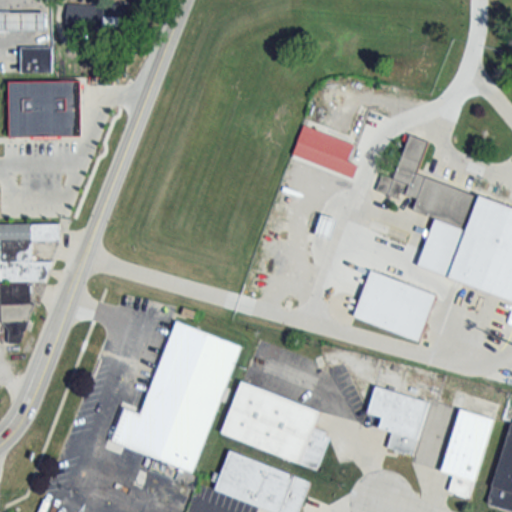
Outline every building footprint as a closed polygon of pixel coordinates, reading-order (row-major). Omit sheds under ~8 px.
[(107,32),(107,27),(127,28),(128,6),(65,4),(64,31),(107,32)] [(0,31),(42,31),(42,10),(0,10),(0,31)] [(17,71),(50,71),(50,45),(17,45),(17,71)] [(7,136),(28,136),(28,137),(59,137),(59,135),(80,135),(79,79),(7,80),(7,136)] [(511,300),(511,207),(413,176),(425,142),(406,136),(392,179),(379,174),(374,190),(397,198),(398,193),(413,198),(410,209),(432,217),(415,269),(511,300)] [(29,242),(57,242),(57,223),(0,223),(0,303),(28,303),(28,282),(47,282),(47,261),(29,262),(29,242)] [(350,318),(417,341),(434,294),(367,271),(350,318)] [(236,344),(170,322),(139,414),(121,408),(109,444),(193,472),(236,344)] [(219,436),(315,469),(326,438),(312,433),(319,411),(237,383),(219,436)] [(427,403),(372,387),(364,414),(379,418),(376,429),(389,433),(384,449),(411,456),(427,403)] [(491,419),(456,410),(440,473),(474,482),(491,419)] [(511,424),(508,424),(487,504),(511,510),(511,424)] [(297,511),(309,481),(225,451),(211,491),(269,511),(297,511)]
